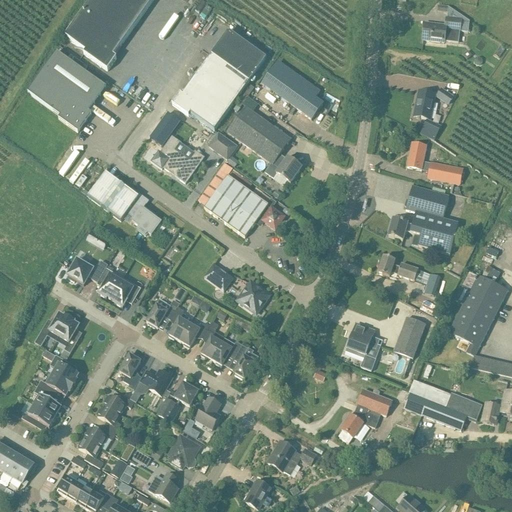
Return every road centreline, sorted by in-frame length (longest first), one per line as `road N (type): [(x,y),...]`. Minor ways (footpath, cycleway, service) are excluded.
road 1 (tertiary): [(312,302),(355,181),(374,0)]
road 2 (unclassified): [(312,302),(109,158)]
road 3 (residential): [(125,333),(254,409)]
road 4 (residential): [(52,461),(125,333)]
road 5 (tertiary): [(254,409),(312,302)]
